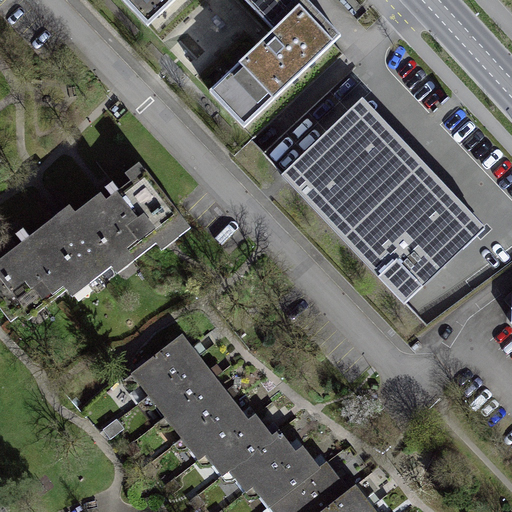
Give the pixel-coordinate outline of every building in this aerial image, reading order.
[(241,134),(340,41),(311,9),(302,0),(115,0),(150,36),(188,0),(234,0),(271,37),(207,98),(241,134)] [(363,104),(282,181),(404,310),(485,234),(363,104)] [(192,228),(146,171),(113,198),(106,203),(100,195),(75,215),(69,208),(27,242),(20,234),(0,250),(0,282),(28,316),(60,290),(70,301),(149,236),(162,252),(192,228)] [(189,351),(183,344),(133,382),(200,469),(208,463),(224,483),(230,479),(246,500),(253,494),(266,511),(274,511),(275,511),(274,511),(328,511),(352,494),(343,481),(333,468),(322,476),(310,462),(305,454),(297,460),(286,446),(280,438),(273,442),(264,430),(257,421),(248,428),(238,415),(222,394),(204,371),(189,351)] [(379,511),(368,498),(360,488),(352,494),(328,511),(379,511)]
